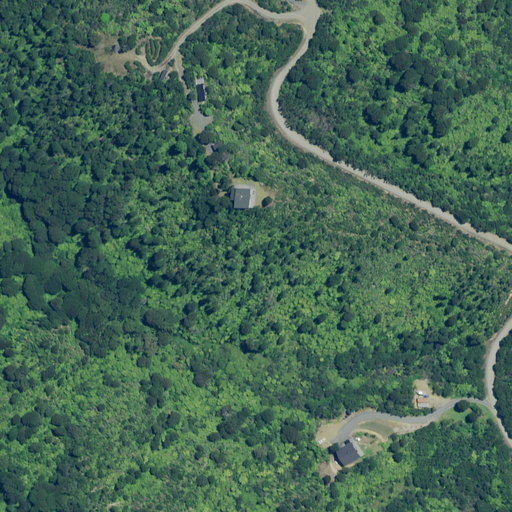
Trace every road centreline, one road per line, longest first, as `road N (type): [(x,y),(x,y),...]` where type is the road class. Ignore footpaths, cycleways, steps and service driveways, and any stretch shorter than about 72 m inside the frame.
road 1 (residential): [(313,0),(314,29),(276,84),(282,122),(320,151),(511,246)]
road 2 (residential): [(511,322),(491,355),(496,408),(511,439)]
